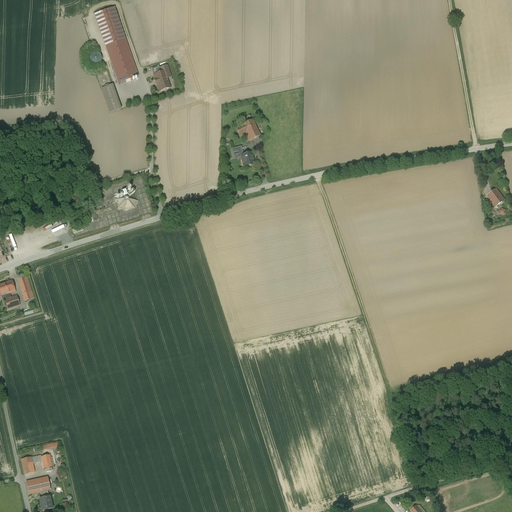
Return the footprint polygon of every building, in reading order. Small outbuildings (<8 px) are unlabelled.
[(124,37),(114,8),(95,15),(102,37),(118,83),(138,77),(124,37)] [(100,61),(100,59),(100,57),(98,55),(96,53),(95,53),(94,53),(92,53),(90,55),(88,57),(88,59),(89,61),(90,63),(92,65),(94,65),(96,65),(98,64),(98,63),(100,61)] [(167,66),(159,69),(161,73),(164,72),(165,76),(170,75),(167,66)] [(161,73),(154,76),(155,81),(154,81),(156,86),(157,85),(159,92),(170,89),(165,76),(164,72),(161,73)] [(110,113),(121,109),(113,86),(102,89),(110,113)] [(252,121),(235,129),(239,137),(246,134),(249,141),(260,136),(252,121)] [(241,147),(232,149),(233,156),(242,154),(241,147)] [(251,153),(241,156),(244,168),(254,165),(251,153)] [(122,195),(118,196),(120,200),(131,197),(129,190),(121,192),(122,195)] [(496,190),(487,197),(495,208),(505,201),(496,190)] [(31,297),(24,278),(18,280),(24,299),(31,297)] [(11,282),(0,285),(0,295),(6,294),(7,295),(8,295),(9,298),(14,297),(13,293),(15,293),(11,282)] [(14,297),(9,298),(8,295),(7,295),(6,296),(7,300),(5,300),(8,308),(19,305),(17,297),(14,298),(14,297)] [(50,455),(41,457),(42,462),(44,471),(45,471),(46,473),(51,472),(51,469),(53,469),(50,455)] [(31,458),(21,460),(25,475),(34,473),(32,464),(31,459),(31,458)] [(47,479),(38,481),(38,480),(26,483),(29,495),(40,492),(47,490),(49,490),(47,479)] [(47,490),(40,492),(41,499),(39,499),(41,511),(52,508),(49,497),(47,490)]
